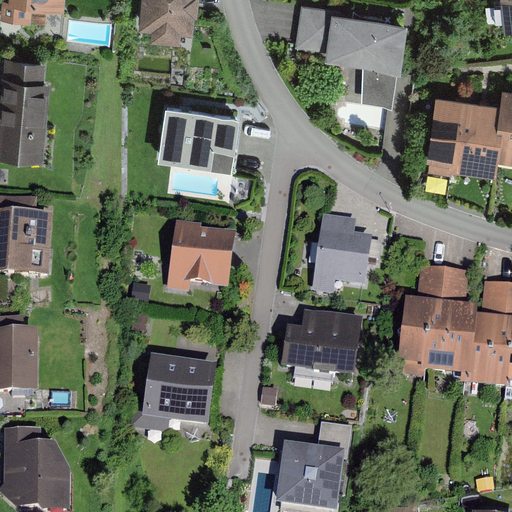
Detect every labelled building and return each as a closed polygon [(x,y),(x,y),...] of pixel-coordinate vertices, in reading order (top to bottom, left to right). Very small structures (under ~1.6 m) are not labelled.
[(5,0),(4,21),(51,24),(52,11),(60,11),(60,0),(5,0)] [(191,0),(135,0),(132,28),(147,29),(146,40),(174,43),(176,30),(188,31),(191,0)] [(400,19),(302,6),(296,48),(321,51),(320,60),(363,66),(393,70),(400,19)] [(43,59),(1,56),(0,68),(0,159),(37,161),(43,59)] [(496,105),(431,96),(421,162),(490,172),(492,160),(511,163),(511,91),(498,90),(496,105)] [(235,114),(160,104),(153,160),(227,170),(235,114)] [(16,215),(0,214),(0,275),(49,279),(53,218),(49,217),(16,215)] [(355,222),(323,218),(313,295),(336,298),(338,284),(365,287),(371,238),(353,236),(355,222)] [(203,228),(177,224),(168,290),(190,293),(191,285),(229,291),(237,236),(202,231),(203,228)] [(417,301),(407,300),(399,365),(422,368),(421,372),(462,377),(461,385),(507,391),(508,387),(511,387),(511,286),(485,284),(482,310),(466,308),(470,274),(421,268),(417,301)] [(131,304),(149,307),(152,288),(134,285),(131,304)] [(302,332),(288,330),(283,370),(355,379),(363,320),(305,312),(302,332)] [(34,333),(0,332),(0,395),(32,396),(34,333)] [(152,358),(145,402),(135,400),(131,430),(169,435),(170,424),(209,430),(218,368),(152,358)] [(39,432),(5,431),(4,499),(15,499),(15,510),(44,511),(70,511),(71,474),(56,448),(39,447),(39,432)] [(346,454),(285,446),(276,507),(286,508),(312,511),(337,511),(339,506),(345,464),(346,454)]
